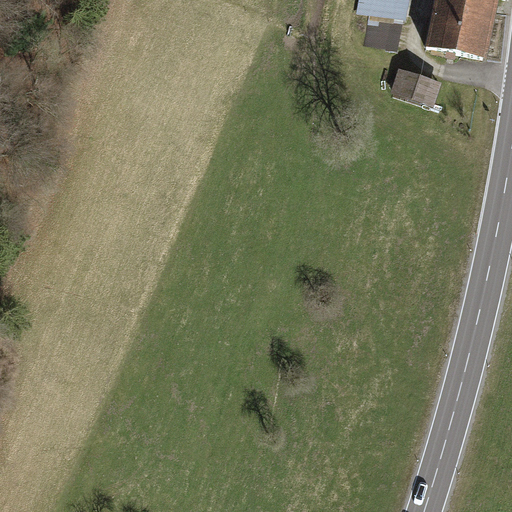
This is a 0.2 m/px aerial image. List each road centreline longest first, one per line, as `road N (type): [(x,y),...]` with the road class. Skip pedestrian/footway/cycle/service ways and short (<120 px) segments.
road 1 (primary): [(426,511),(511,167)]
road 2 (track): [(511,88),(424,67),(411,52),(423,0)]
